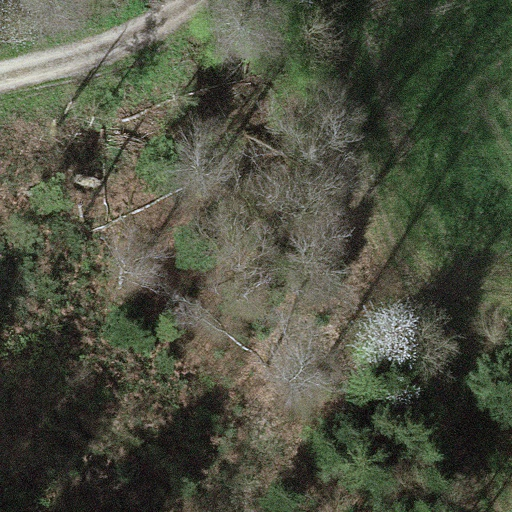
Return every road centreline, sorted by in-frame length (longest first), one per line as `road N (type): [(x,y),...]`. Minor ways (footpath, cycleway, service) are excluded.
road 1 (track): [(511,294),(433,284),(398,262),(363,199),(321,0)]
road 2 (track): [(0,56),(149,20),(182,0)]
